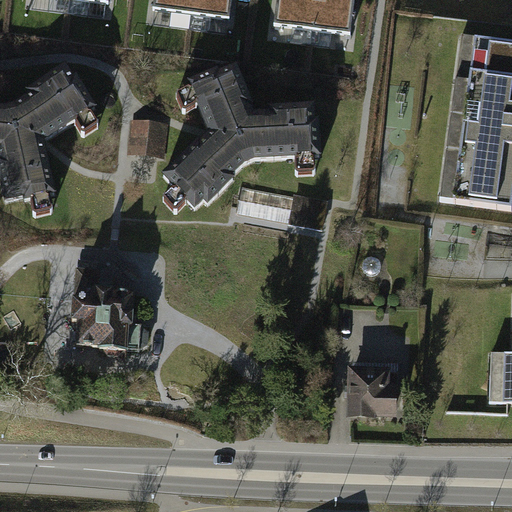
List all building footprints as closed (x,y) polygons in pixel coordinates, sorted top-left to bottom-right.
[(194,0),(155,0),(153,13),(192,18),(194,0)] [(233,0),(194,0),(192,18),(230,23),(233,0)] [(317,0),(278,0),(274,29),(313,34),(317,0)] [(355,0),(317,0),(313,34),(351,39),(355,0)] [(511,44),(462,38),(442,203),(511,211),(511,44)] [(31,99),(16,109),(6,111),(0,110),(0,176),(7,204),(26,200),(27,204),(55,197),(43,145),(95,112),(77,82),(74,84),(66,72),(29,95),(31,99)] [(232,180),(245,167),(256,163),(320,160),(319,125),(315,125),(314,110),(270,113),(271,117),(254,118),(250,111),(252,108),(236,72),(219,80),(218,76),(190,88),(211,137),(201,147),(199,145),(164,178),(195,211),(204,202),(208,206),(234,183),(232,180)] [(161,129),(138,125),(135,153),(157,156),(161,129)] [(327,204),(241,188),(236,215),(322,231),(327,204)] [(376,258),(372,258),(368,259),(365,261),(363,265),(363,268),(364,272),(367,275),(371,276),(375,276),(378,274),(381,271),(382,268),(381,264),(379,260),(376,258)] [(103,270),(80,269),(73,348),(145,353),(154,347),(155,334),(147,327),(142,326),(144,294),(102,290),(103,270)] [(511,356),(492,356),(490,405),(511,405),(511,356)] [(398,390),(399,378),(352,376),(350,418),(375,419),(375,415),(394,415),(395,390),(398,390)]
